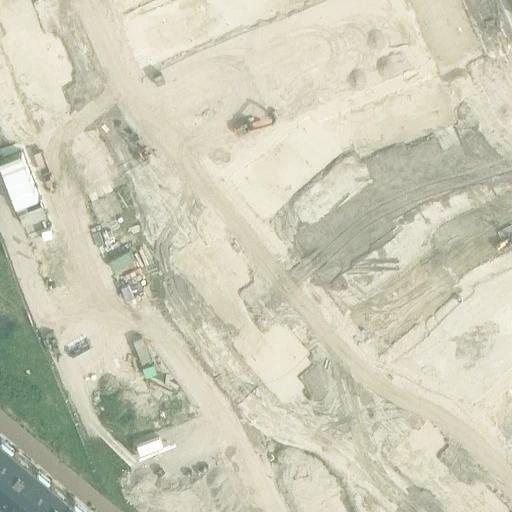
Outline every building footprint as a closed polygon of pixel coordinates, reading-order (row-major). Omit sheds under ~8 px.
[(0,0),(0,16),(4,27),(28,17),(23,5),(35,0),(0,0)] [(182,0),(164,8),(182,51),(200,44),(182,0)] [(202,0),(183,0),(182,0),(200,44),(218,37),(202,0)] [(224,0),(202,0),(218,37),(237,29),(224,0)] [(256,0),(234,0),(245,29),(246,29),(264,21),(256,0)] [(256,0),(264,21),(282,14),(284,14),(282,11),(281,11),(276,0),(256,0)] [(276,0),(281,11),(282,11),(299,4),(297,0),(276,0)] [(407,0),(403,0),(409,13),(413,12),(415,18),(450,4),(450,5),(459,1),(458,0),(409,0),(408,1),(407,0)] [(450,4),(415,18),(423,36),(457,22),(457,21),(450,5),(450,4)] [(164,8),(146,15),(164,59),(182,51),(164,8)] [(503,10),(493,14),(497,25),(507,21),(503,10)] [(131,32),(126,34),(134,53),(139,51),(141,58),(145,67),(164,59),(146,15),(127,23),(131,32)] [(457,22),(423,36),(430,54),(465,39),(465,40),(474,37),(466,17),(457,21),(457,22)] [(511,31),(507,21),(497,25),(502,36),(511,32),(511,31)] [(26,32),(2,42),(7,54),(3,56),(13,80),(17,78),(64,58),(58,43),(54,45),(50,36),(31,44),(26,32)] [(465,39),(430,54),(438,73),(472,59),(465,40),(465,39)] [(64,58),(17,78),(18,82),(31,113),(55,103),(50,91),(69,83),(66,74),(70,72),(64,58)] [(436,81),(417,89),(435,132),(454,124),(436,81)] [(417,89),(399,96),(413,131),(416,140),(435,132),(417,89)] [(383,103),(381,103),(396,138),(397,137),(413,131),(399,96),(383,103)] [(382,99),(362,107),(380,151),(399,143),(397,137),(396,138),(381,103),(383,103),(382,99)] [(362,107),(344,115),(362,159),(380,151),(362,107)] [(311,119),(295,133),(325,168),(341,155),(315,125),(311,119)] [(295,133),(280,145),(311,181),(325,168),(295,133)] [(280,145),(266,158),(296,193),(311,181),(280,145)] [(456,152),(445,157),(449,167),(461,162),(456,152)] [(499,155),(488,160),(492,170),(503,165),(499,155)] [(266,158),(251,170),(282,206),(296,193),(266,158)] [(439,160),(428,164),(432,174),(443,170),(439,160)] [(488,160),(477,165),(481,175),(492,170),(488,160)] [(428,164),(417,169),(421,179),(432,174),(428,164)] [(251,170),(235,183),(247,197),(243,200),(256,215),(260,212),(266,219),(282,206),(251,170)] [(463,170),(452,175),(456,185),(468,180),(463,170)] [(403,174),(392,179),(396,189),(407,184),(403,174)] [(452,175),(441,179),(445,189),(456,185),(452,175)] [(392,179),(381,183),(385,194),(396,189),(392,179)] [(434,182),(423,187),(427,197),(439,192),(434,182)] [(363,194),(354,201),(361,210),(370,202),(363,194)] [(511,210),(506,198),(488,206),(509,248),(511,246),(511,210)] [(348,206),(339,214),(346,222),(355,215),(348,206)] [(488,206),(471,215),(492,257),(509,248),(488,206)] [(339,214),(330,222),(337,230),(346,222),(339,214)] [(471,215),(454,223),(475,265),(492,257),(471,215)] [(383,217),(374,225),(381,233),(390,226),(383,217)] [(454,223),(435,232),(456,274),(475,265),(454,223)] [(368,230),(359,238),(366,246),(375,238),(368,230)] [(319,231),(310,239),(317,247),(326,239),(319,231)] [(359,238),(350,245),(357,254),(366,246),(359,238)] [(310,239),(301,247),(308,255),(317,247),(310,239)] [(192,246),(172,263),(197,292),(237,259),(227,247),(223,250),(217,243),(201,256),(192,246)] [(339,255),(330,262),(337,271),(346,263),(339,255)] [(237,259),(197,292),(222,321),(242,304),(233,294),(249,281),(243,274),(247,270),(237,259)] [(432,260),(416,274),(440,302),(456,289),(432,260)] [(330,262),(321,270),(328,279),(337,271),(330,262)] [(416,274),(401,286),(426,314),(440,302),(416,274)] [(401,286),(387,298),(411,327),(426,314),(401,286)] [(387,298),(372,311),(396,339),(411,327),(387,298)] [(372,311),(358,323),(382,352),(396,339),(372,311)] [(253,329),(233,346),(241,356),(238,360),(255,380),(259,376),(258,376),(297,342),(287,330),(283,333),(277,326),(261,340),(253,329)] [(297,342),(258,376),(259,376),(283,405),(303,388),(294,378),(310,364),(304,357),(307,354),(297,342)] [(511,389),(500,401),(511,413),(511,389)] [(511,413),(500,401),(485,415),(497,428),(494,431),(507,446),(511,442),(511,443),(511,413)] [(1,439),(0,438),(0,470),(1,469),(15,452),(12,449),(14,447),(2,438),(1,439)] [(431,448),(410,469),(433,492),(463,462),(449,448),(440,457),(431,448)] [(34,468),(15,452),(1,469),(0,470),(0,498),(1,500),(0,500),(0,507),(4,502),(19,485),(34,468)] [(37,471),(34,468),(19,485),(4,502),(15,511),(27,511),(37,501),(52,483),(48,480),(50,478),(39,469),(37,471)] [(58,511),(70,499),(52,483),(37,501),(27,511),(58,511)] [(471,489),(450,509),(452,511),(493,511),(503,503),(488,488),(479,497),(471,489)] [(74,502),(70,499),(58,511),(85,511),(87,509),(75,500),(74,502)] [(511,511),(503,503),(493,511),(511,511)]
